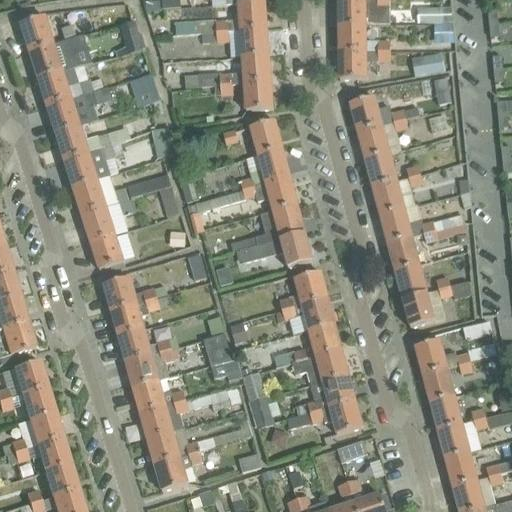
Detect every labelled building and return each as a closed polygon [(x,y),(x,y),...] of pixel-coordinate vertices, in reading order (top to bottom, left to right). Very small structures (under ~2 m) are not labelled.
[(180,9),(179,0),(161,0),(163,10),(180,9)] [(417,0),(390,0),(339,1),(339,28),(366,27),(390,26),(390,11),(419,10),(418,0),(417,0)] [(265,4),(239,6),(240,20),(241,33),(267,31),(265,4)] [(423,25),(443,25),(443,10),(422,10),(423,25)] [(181,20),(180,11),(168,12),(169,21),(181,20)] [(498,25),(497,12),(488,13),(489,26),(498,25)] [(40,20),(21,26),(30,54),(52,47),(48,34),(43,19),(40,20)] [(214,22),(175,25),(176,38),(195,37),(196,35),(216,35),(228,34),(241,33),(240,20),(214,22)] [(500,38),(498,25),(489,26),(490,39),(500,38)] [(72,26),(61,30),(65,43),(76,39),(72,26)] [(453,26),(438,27),(439,43),(445,43),(453,42),(453,26)] [(366,27),(339,28),(339,54),(389,54),(389,44),(367,44),(366,27)] [(241,33),(228,34),(229,44),(241,43),(243,59),(269,57),(267,31),(241,33)] [(228,34),(216,35),(217,45),(229,44),(228,34)] [(52,47),(30,54),(39,81),(61,74),(78,68),(74,53),(87,49),(83,37),(76,39),(65,43),(52,47)] [(137,39),(130,42),(134,53),(141,51),(137,39)] [(389,54),(339,54),(340,82),(360,81),(367,81),(367,65),(390,65),(389,54)] [(444,56),(422,60),(425,77),(447,73),(444,56)] [(213,76),(185,78),(186,90),(214,87),(232,87),(245,86),(271,84),(269,57),(243,59),(244,76),(213,78),(213,76)] [(501,57),(492,58),(494,72),(503,71),(501,57)] [(504,84),(503,71),(494,72),(495,85),(504,84)] [(61,74),(39,81),(47,108),(70,101),(61,74)] [(158,103),(149,76),(128,82),(137,110),(158,103)] [(89,82),(78,85),(82,97),(93,94),(89,82)] [(271,84),(245,86),(247,113),(253,112),(273,111),(271,84)] [(232,87),(214,87),(215,99),(233,97),(232,87)] [(70,101),(47,108),(56,135),(78,128),(95,122),(91,110),(97,108),(93,94),(82,97),(70,101)] [(370,100),(350,105),(358,134),(382,128),(374,99),(370,100)] [(507,116),(506,103),(497,104),(498,117),(507,116)] [(395,125),(406,122),(404,112),(392,115),(395,125)] [(499,130),(508,129),(507,116),(498,117),(499,130)] [(406,122),(395,125),(397,134),(409,131),(406,122)] [(256,128),(251,129),(258,158),(283,151),(275,123),(256,128)] [(78,128),(56,135),(65,162),(112,147),(108,136),(83,144),(78,128)] [(382,128),(358,134),(366,162),(390,156),(382,128)] [(158,161),(173,157),(167,130),(152,134),(158,161)] [(238,145),(235,133),(223,136),(226,148),(238,145)] [(112,147),(65,162),(73,190),(110,178),(104,160),(128,153),(125,143),(122,144),(112,147)] [(511,161),(510,148),(501,149),(502,162),(511,161)] [(251,180),(239,183),(241,192),(290,179),(283,151),(258,158),(246,162),(251,180)] [(390,156),(366,162),(373,190),(397,183),(390,156)] [(504,175),(511,174),(511,165),(511,161),(502,162),(504,175)] [(418,169),(407,171),(409,180),(420,177),(418,169)] [(420,177),(409,180),(412,190),(422,187),(422,185),(420,177)] [(110,178),(73,190),(82,217),(128,202),(125,192),(115,195),(110,178)] [(187,206),(200,202),(192,178),(180,182),(187,206)] [(216,202),(198,206),(201,215),(256,200),(257,204),(270,201),(273,214),(298,207),(290,179),(241,192),(215,199),(216,202)] [(397,183),(373,190),(381,218),(405,211),(397,183)] [(139,187),(128,191),(132,201),(137,199),(142,198),(139,187)] [(172,189),(160,192),(162,202),(175,198),(172,189)] [(128,202),(82,217),(91,244),(113,237),(128,232),(124,218),(132,215),(128,202)] [(265,237),(239,244),(241,252),(281,242),(305,235),(298,207),(273,214),(277,227),(264,231),(265,237)] [(405,211),(381,218),(383,228),(388,245),(412,240),(424,236),(464,225),(465,225),(462,215),(422,226),(417,208),(405,211)] [(464,225),(424,236),(427,245),(466,234),(464,225)] [(170,248),(184,249),(185,234),(171,233),(170,248)] [(241,252),(240,253),(243,266),(284,255),(288,270),(294,269),(313,264),(305,235),(281,242),(241,252)] [(113,237),(91,244),(100,272),(119,266),(122,265),(113,237)] [(412,240),(388,245),(396,273),(420,267),(412,240)] [(0,276),(12,273),(4,248),(0,248),(0,276)] [(200,257),(189,260),(192,272),(203,269),(200,257)] [(420,267),(396,273),(403,301),(427,295),(420,267)] [(12,273),(0,276),(0,304),(20,299),(12,273)] [(298,298),(279,303),(282,313),(328,300),(321,274),(302,279),(294,282),(298,298)] [(439,291),(469,283),(468,275),(448,280),(436,283),(439,291)] [(112,313),(137,306),(129,280),(104,287),(112,313)] [(441,300),(453,297),(454,302),(471,298),(469,283),(439,291),(441,300)] [(172,286),(142,295),(144,304),(157,301),(175,296),(172,286)] [(427,295),(403,301),(411,330),(435,323),(430,304),(427,295)] [(20,299),(0,304),(0,325),(2,332),(27,324),(20,299)] [(328,300),(282,313),(285,322),(297,319),(303,317),(308,334),(335,326),(328,300)] [(144,332),(139,316),(160,310),(157,301),(144,304),(137,306),(112,313),(119,339),(144,332)] [(0,332),(0,360),(16,356),(35,350),(30,333),(27,324),(2,332),(0,332)] [(462,330),(464,340),(492,335),(490,325),(462,330)] [(335,326),(308,334),(315,360),(342,352),(335,327),(335,326)] [(168,341),(148,347),(144,332),(119,339),(127,367),(172,353),(168,341)] [(224,336),(204,342),(212,369),(232,363),(224,336)] [(448,371),(445,361),(440,342),(416,349),(423,377),(448,371)] [(294,353),(274,359),(276,369),(292,364),(292,366),(307,362),(304,352),(294,355),(294,353)] [(307,362),(292,366),(296,377),(307,374),(311,389),(349,379),(349,378),(342,353),(342,352),(315,360),(307,362)] [(159,385),(158,383),(168,380),(164,365),(174,363),(172,353),(127,367),(134,392),(159,385)] [(468,356),(457,359),(459,367),(470,364),(470,363),(468,356)] [(18,387),(0,392),(0,403),(10,401),(21,397),(47,390),(39,363),(20,369),(13,371),(18,387)] [(470,364),(459,367),(461,376),(473,373),(470,364)] [(431,405),(455,399),(448,371),(423,377),(431,405)] [(250,405),(267,401),(260,374),(242,379),(250,405)] [(310,415),(287,421),(287,422),(356,403),(349,379),(311,389),(315,403),(307,405),(310,415)] [(165,409),(165,408),(159,385),(134,392),(141,416),(165,409)] [(47,390),(21,397),(29,423),(55,415),(47,390)] [(179,416),(212,406),(214,413),(230,409),(225,392),(185,403),(176,406),(165,409),(141,416),(148,441),(183,431),(179,416)] [(185,403),(182,393),(173,395),(176,406),(185,403)] [(438,433),(463,427),(455,399),(431,405),(438,433)] [(10,401),(0,403),(0,407),(2,415),(13,412),(10,401)] [(267,401),(250,405),(257,431),(274,426),(267,401)] [(473,424),(507,414),(510,413),(506,401),(482,408),(483,413),(471,416),(473,424)] [(356,403),(287,422),(287,423),(290,432),(320,424),(321,426),(332,423),(336,437),(344,435),(363,430),(356,404),(356,403)] [(476,432),(487,429),(510,423),(507,414),(473,424),(476,432)] [(55,415),(29,423),(37,449),(63,441),(55,415)] [(190,459),(223,449),(222,446),(251,438),(247,422),(239,425),(241,431),(187,446),(183,431),(148,441),(155,469),(180,462),(180,460),(189,457),(190,459)] [(446,461),(470,455),(463,427),(438,433),(446,461)] [(25,452),(14,456),(17,467),(28,464),(28,463),(40,459),(44,474),(70,466),(63,441),(37,449),(25,453),(25,452)] [(14,456),(25,452),(22,442),(11,445),(14,456)] [(369,463),(363,445),(362,442),(336,451),(341,465),(352,461),(354,468),(369,463)] [(192,467),(220,459),(221,459),(220,454),(224,453),(223,449),(190,459),(192,467)] [(453,490),(478,483),(470,455),(446,461),(453,490)] [(239,460),(242,474),(260,469),(257,456),(239,460)] [(162,493),(182,488),(187,486),(180,462),(155,469),(162,493)] [(489,481),(499,478),(498,475),(511,472),(511,463),(487,469),(489,481)] [(70,466),(44,474),(52,500),(78,491),(70,466)] [(499,478),(489,481),(491,488),(501,486),(499,478)] [(358,482),(348,485),(352,496),(355,504),(357,511),(385,511),(381,496),(364,501),(358,482)] [(480,511),(485,511),(485,510),(478,483),(453,490),(459,511),(480,511)] [(348,485),(339,488),(342,499),(352,496),(348,485)] [(84,511),(78,491),(52,500),(55,511),(84,511)] [(37,492),(24,497),(27,507),(41,503),(37,492)] [(308,498),(298,502),(301,511),(329,511),(327,504),(311,509),(308,498)] [(301,511),(298,502),(288,505),(289,511),(301,511)] [(511,511),(511,502),(485,510),(485,511),(480,511),(511,511)] [(43,511),(41,503),(27,507),(28,511),(43,511)]
